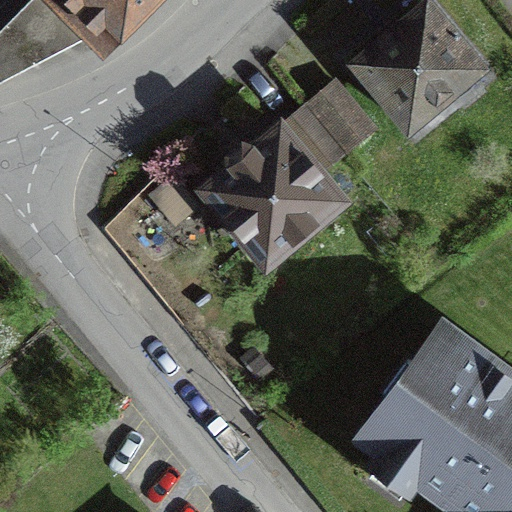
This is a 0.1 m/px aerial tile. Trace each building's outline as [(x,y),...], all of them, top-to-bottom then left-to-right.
[(29,56),(5,79),(96,32),(63,0),(34,0),(0,34),(0,42),(11,37),(29,56)] [(63,0),(96,32),(102,39),(141,0),(63,0)] [(381,44),(354,66),(406,128),(476,70),(424,7),(397,31),(395,29),(380,42),(381,44)] [(0,42),(0,81),(5,79),(29,56),(11,37),(0,42)] [(331,84),(307,105),(346,152),(371,131),(331,84)] [(302,109),(278,128),(317,175),(340,155),(302,109)] [(229,170),(204,191),(264,263),(337,202),(278,130),(252,151),(239,145),(225,156),(227,167),(229,170)] [(360,436),(464,511),(511,511),(511,383),(438,329),(411,366),(405,361),(381,395),(387,399),(360,436)]
